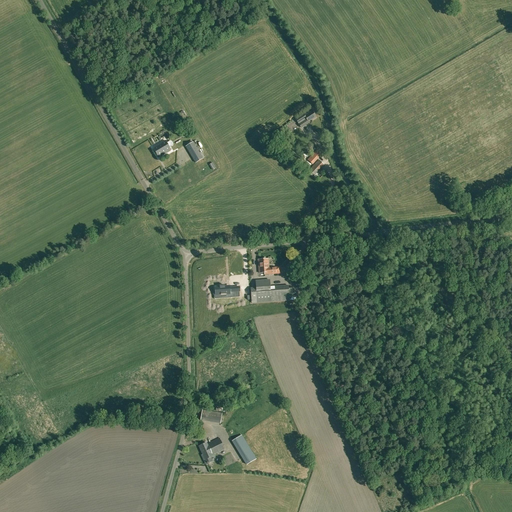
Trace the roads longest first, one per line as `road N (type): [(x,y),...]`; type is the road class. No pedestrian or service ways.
road 1 (unclassified): [(184,255),(511,218)]
road 2 (unclassified): [(184,255),(40,0)]
road 3 (unclassified): [(162,511),(189,406),(184,255)]
